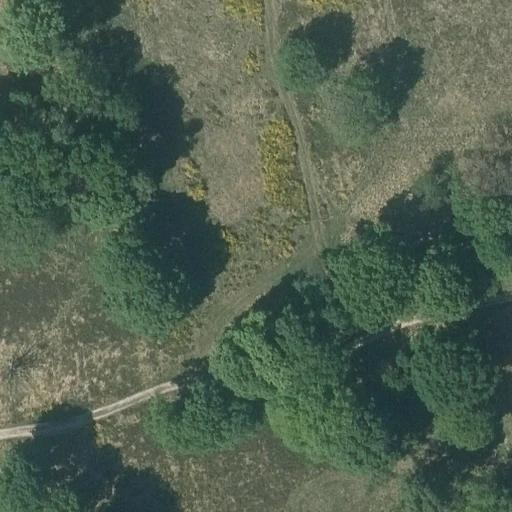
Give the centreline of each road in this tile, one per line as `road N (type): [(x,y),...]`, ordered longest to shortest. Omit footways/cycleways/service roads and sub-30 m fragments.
road 1 (track): [(0,440),(221,375),(372,355),(511,314)]
road 2 (track): [(325,256),(235,319),(222,336),(221,375)]
